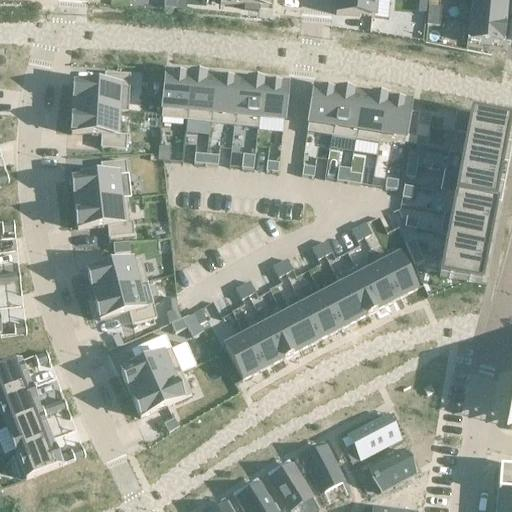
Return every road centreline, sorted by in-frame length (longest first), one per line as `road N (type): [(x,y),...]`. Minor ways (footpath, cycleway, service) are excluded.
road 1 (residential): [(145,511),(49,314),(25,195),(40,60),(68,0)]
road 2 (residential): [(511,271),(473,439)]
